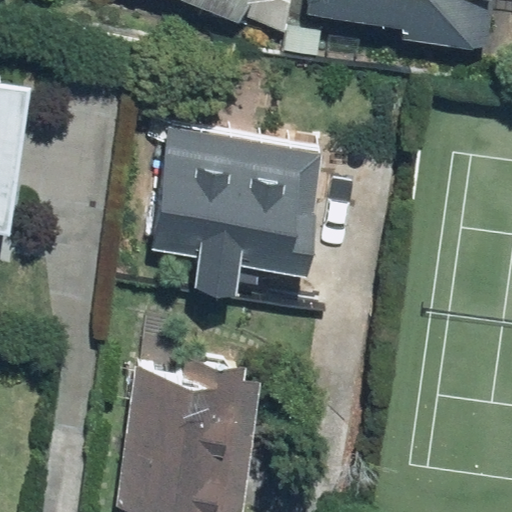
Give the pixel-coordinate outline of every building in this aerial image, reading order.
[(260,0),(290,11),(293,0),(260,0)] [(414,0),(414,12),(507,18),(508,0),(414,0)] [(0,195),(40,199),(54,47),(0,41),(0,195)] [(186,104),(175,223),(213,227),(210,256),(259,260),(261,234),(327,240),(338,116),(260,108),(264,63),(220,59),(216,107),(186,104)] [(272,353),(143,341),(130,477),(259,490),(272,353)]
